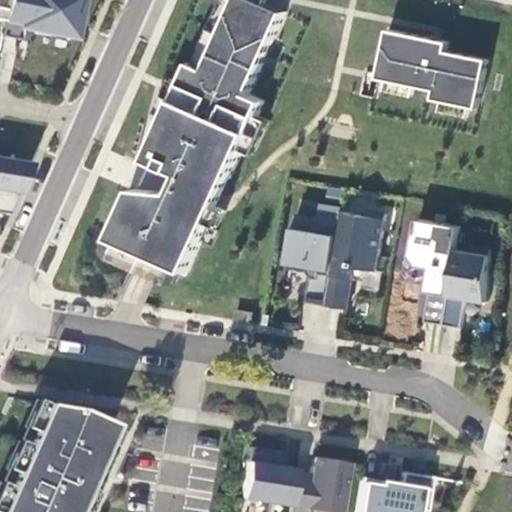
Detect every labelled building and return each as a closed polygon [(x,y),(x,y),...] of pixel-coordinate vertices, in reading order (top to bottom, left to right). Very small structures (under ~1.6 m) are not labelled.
[(5,0),(0,30),(0,36),(19,41),(21,31),(69,41),(77,0),(5,0)] [(225,0),(197,65),(194,63),(150,161),(183,176),(176,193),(137,191),(115,239),(152,256),(191,273),(219,209),(266,103),(251,95),(287,13),(274,7),(268,4),(269,0),(225,0)] [(436,41),(390,31),(379,79),(437,92),(435,100),(479,110),(490,61),(448,52),(450,44),(436,41)] [(30,166),(0,159),(0,214),(8,216),(30,166)] [(320,219),(296,216),(288,269),(309,273),(313,278),(308,303),(327,306),(342,213),(343,208),(322,204),(320,219)] [(379,272),(387,215),(371,212),(365,216),(342,213),(327,306),(349,310),(356,268),(379,272)] [(462,227),(419,220),(413,257),(420,268),(432,270),(429,293),(432,293),(427,323),(445,326),(458,251),(462,227)] [(489,303),(492,250),(474,247),(473,253),(458,251),(445,326),(464,329),(468,299),(489,303)] [(255,313),(238,310),(236,321),(253,324),(255,313)] [(43,404),(0,500),(0,511),(72,511),(111,425),(76,409),(43,404)] [(283,454),(249,448),(240,498),(265,502),(263,511),(288,511),(295,476),(296,471),(281,468),(283,454)] [(312,458),(310,478),(295,476),(288,511),(304,511),(305,510),(315,511),(338,511),(347,464),(312,458)] [(399,485),(360,479),(354,511),(416,511),(425,511),(431,478),(401,473),(399,485)]
